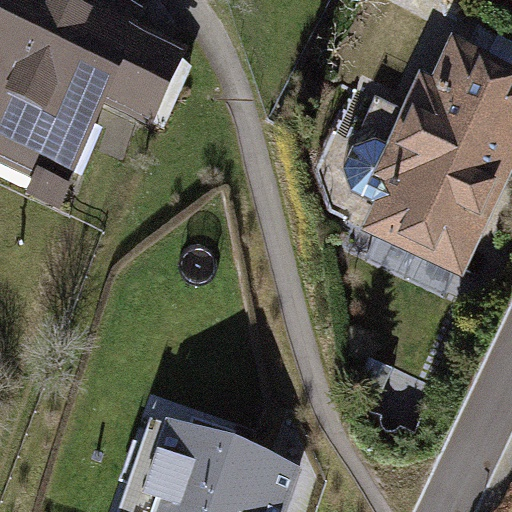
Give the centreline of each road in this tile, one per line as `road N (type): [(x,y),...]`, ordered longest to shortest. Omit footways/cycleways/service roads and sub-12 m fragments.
road 1 (track): [(376,511),(346,470),(318,397),(241,100),(185,0)]
road 2 (residential): [(511,366),(442,511)]
